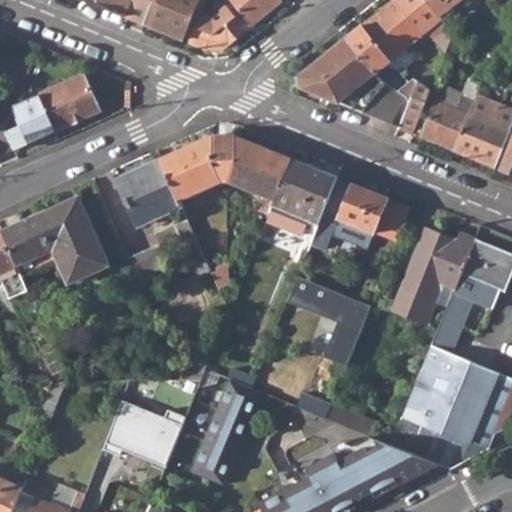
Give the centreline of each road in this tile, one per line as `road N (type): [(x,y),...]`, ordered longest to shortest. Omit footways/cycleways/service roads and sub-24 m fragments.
road 1 (residential): [(511,209),(223,89)]
road 2 (residential): [(0,191),(223,89)]
road 3 (residential): [(34,12),(223,89)]
road 4 (residential): [(223,89),(335,0)]
